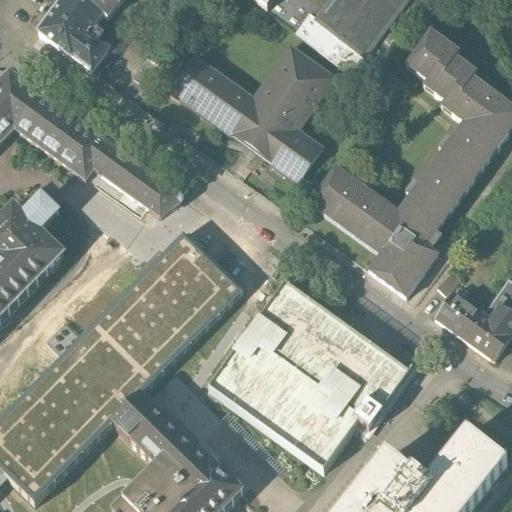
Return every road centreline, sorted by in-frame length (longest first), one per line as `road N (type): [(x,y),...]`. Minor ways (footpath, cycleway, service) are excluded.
road 1 (residential): [(511,392),(459,363),(0,39)]
road 2 (unknown): [(361,343),(326,398),(308,416),(289,419),(238,388),(242,360)]
road 3 (unknown): [(242,360),(269,323),(322,342),(361,343)]
